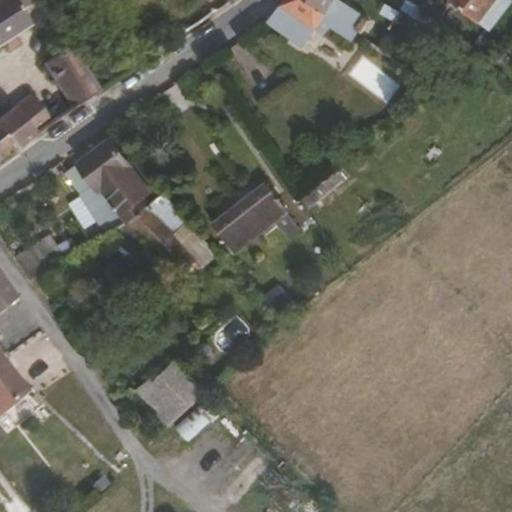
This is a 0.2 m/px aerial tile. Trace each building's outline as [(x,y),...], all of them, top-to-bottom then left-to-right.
[(53,42),(25,0),(10,0),(0,7),(19,36),(14,40),(27,60),(53,42)] [(0,0),(0,48),(14,40),(19,36),(0,7),(10,0),(0,0)] [(230,0),(214,0),(221,11),(232,4),(230,0)] [(297,57),(333,0),(287,0),(257,32),(297,57)] [(483,21),(499,0),(452,0),(450,3),(480,25),(483,21)] [(491,28),(511,4),(511,2),(508,0),(499,0),(483,21),(491,28)] [(366,19),(340,2),(330,19),(355,35),(366,19)] [(355,35),(330,19),(326,24),(351,40),(355,35)] [(491,28),(483,21),(480,25),(488,32),(491,28)] [(94,101),(53,42),(27,60),(68,120),(94,101)] [(32,146),(12,115),(0,123),(0,147),(9,155),(13,159),(32,146)] [(355,176),(395,143),(387,133),(348,166),(355,176)] [(0,165),(9,155),(0,147),(0,165)] [(150,200),(110,150),(64,184),(80,200),(82,206),(113,235),(154,206),(150,200)] [(313,211),(355,176),(348,166),(306,201),(313,211)] [(221,257),(164,186),(150,200),(154,206),(201,264),(206,269),(221,257)] [(238,255),(277,223),(291,240),(304,230),(270,188),(218,229),(238,255)] [(113,235),(82,206),(74,212),(96,235),(103,242),(113,235)] [(201,264),(154,206),(113,235),(135,257),(151,242),(184,279),(201,264)] [(70,263),(103,242),(96,235),(63,254),(70,263)] [(63,254),(54,239),(19,262),(28,275),(46,278),(70,263),(63,254)] [(44,331),(16,293),(13,295),(0,278),(0,346),(8,357),(44,331)] [(71,372),(47,335),(44,331),(8,357),(3,361),(25,391),(31,387),(40,395),(71,372)] [(168,424),(210,387),(182,356),(146,389),(161,406),(156,411),(168,424)] [(0,411),(25,391),(3,361),(0,357),(0,411)]
